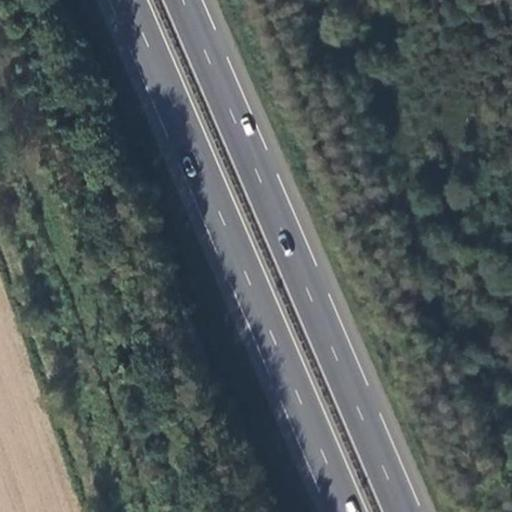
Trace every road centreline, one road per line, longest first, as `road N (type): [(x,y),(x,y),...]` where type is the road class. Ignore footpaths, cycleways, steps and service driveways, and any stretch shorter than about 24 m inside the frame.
road 1 (trunk): [(406,511),(186,0)]
road 2 (trunk): [(130,0),(350,511)]
